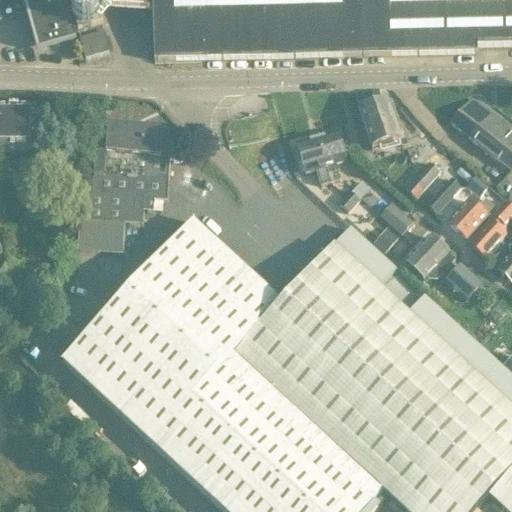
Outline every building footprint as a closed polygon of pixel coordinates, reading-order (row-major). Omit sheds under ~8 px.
[(25,0),(22,1),(36,54),(77,43),(74,35),(77,34),(77,36),(85,63),(86,62),(110,56),(104,37),(103,37),(103,36),(101,29),(102,29),(95,2),(102,0),(25,0)] [(511,0),(152,0),(154,64),(478,57),(478,51),(511,49),(511,0)] [(511,174),(511,173),(511,132),(501,123),(501,122),(479,103),(472,102),(452,126),(477,147),(511,174)] [(401,145),(400,141),(404,139),(401,129),(396,130),(392,118),(397,116),(395,111),(391,113),(388,103),(359,111),(372,153),(401,145)] [(0,154),(36,154),(36,118),(36,110),(0,110),(0,154)] [(88,199),(87,221),(80,221),(78,257),(124,259),(126,229),(87,227),(87,225),(144,228),(144,215),(154,215),(154,204),(168,205),(170,159),(161,159),(163,128),(108,125),(106,156),(96,155),(93,200),(88,199)] [(317,141),(330,186),(340,183),(336,168),(346,165),(337,135),(317,141)] [(321,189),(330,186),(317,141),(296,147),(306,177),(316,174),(321,189)] [(430,167),(423,176),(432,184),(440,176),(430,167)] [(423,176),(415,185),(424,193),(432,184),(423,176)] [(467,190),(480,202),(489,191),(476,180),(467,190)] [(435,218),(460,191),(451,183),(426,210),(435,218)] [(416,202),(424,193),(415,185),(407,193),(416,202)] [(348,216),(359,204),(350,196),(340,208),(348,216)] [(467,244),(496,212),(485,202),(477,211),(469,204),(448,227),(467,244)] [(380,219),(402,239),(413,226),(392,206),(380,219)] [(499,233),(511,219),(511,210),(507,206),(469,248),(485,262),(506,239),(499,233)] [(504,511),(511,511),(511,381),(352,232),(282,307),(194,225),(63,366),(220,511),(366,511),(383,495),(400,511),(477,511),(489,499),(504,511)] [(424,283),(427,281),(428,283),(437,283),(455,263),(431,240),(406,266),(424,283)] [(0,287),(2,289),(15,268),(1,259),(2,257),(0,251),(0,287)] [(511,259),(499,274),(511,286),(511,259)] [(466,306),(483,288),(461,268),(445,286),(466,306)] [(511,359),(502,370),(511,380),(511,359)]
